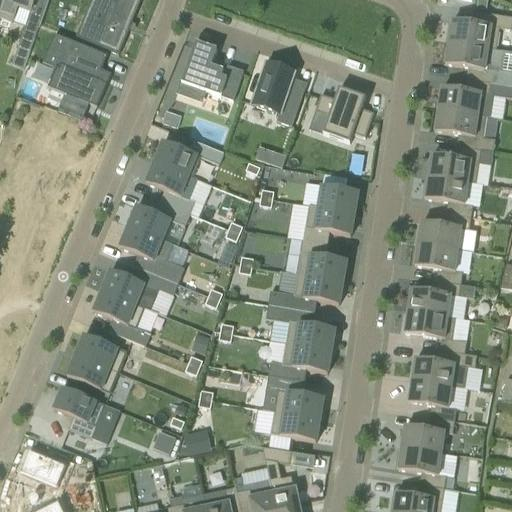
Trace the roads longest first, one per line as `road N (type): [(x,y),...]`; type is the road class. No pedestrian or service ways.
road 1 (residential): [(0,430),(169,10)]
road 2 (residential): [(400,93),(338,511)]
road 3 (residential): [(169,10),(400,93)]
